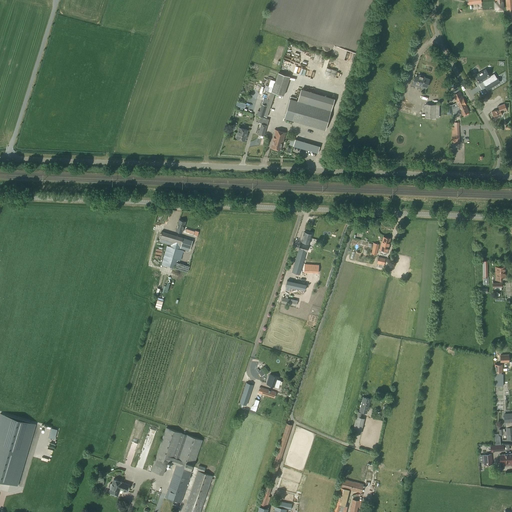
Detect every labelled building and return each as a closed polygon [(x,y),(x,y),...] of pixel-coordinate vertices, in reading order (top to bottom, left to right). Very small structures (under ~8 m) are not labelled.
[(496,0),(496,1),(494,1),(495,10),(503,9),(502,0),(496,0)] [(485,69),(475,76),(479,83),(482,81),(485,86),(487,90),(500,82),(497,78),(497,79),(496,77),(492,80),(490,76),(485,69)] [(278,72),(272,92),(283,96),(290,76),(278,72)] [(415,76),(412,85),(415,86),(416,84),(427,87),(429,79),(424,78),(422,78),(423,76),(419,75),(418,77),(415,76)] [(289,99),(284,118),(292,121),(325,131),(331,111),(335,99),(301,89),(297,101),(289,99)] [(456,103),(452,105),(452,109),(458,106),(462,105),(464,105),(464,104),(465,103),(462,97),(460,91),(459,92),(458,90),(453,92),(454,94),(453,94),(456,103)] [(458,106),(452,109),(453,114),(460,111),(462,115),(469,112),(465,103),(464,104),(464,105),(462,105),(458,106)] [(267,106),(262,104),(258,116),(263,118),(267,106)] [(438,118),(438,104),(425,104),(425,118),(438,118)] [(499,109),(492,112),(494,118),(502,114),(501,112),(507,109),(504,104),(498,106),(499,109)] [(267,126),(261,124),(258,134),(264,136),(267,126)] [(245,140),(248,130),(239,127),(236,138),(245,140)] [(280,151),(285,132),(275,129),(274,132),(275,133),(271,148),(280,151)] [(318,154),(319,148),(295,140),(293,146),(318,154)] [(182,233),(185,222),(179,220),(176,231),(182,233)] [(162,231),(159,242),(164,244),(170,245),(170,247),(169,246),(167,246),(161,264),(165,265),(172,268),(175,269),(180,249),(189,251),(190,248),(192,240),(187,239),(187,241),(183,240),(183,238),(172,234),(162,231)] [(309,244),(311,234),(304,232),(301,242),(309,244)] [(380,250),(379,253),(386,255),(387,252),(388,252),(390,243),(389,243),(390,239),(383,237),(382,241),(380,250)] [(307,252),(309,246),(300,243),(298,250),(294,263),(292,272),(297,274),(299,265),(303,266),(306,252),(307,252)] [(384,266),(386,258),(378,257),(377,264),(384,266)] [(177,262),(175,268),(187,272),(189,266),(177,262)] [(505,278),(505,276),(505,267),(496,267),(496,274),(496,280),(501,280),(501,278),(505,278)] [(305,290),(306,284),(287,280),(286,286),(305,290)] [(296,306),(297,301),(291,299),(282,297),(281,303),(296,306)] [(495,365),(495,371),(495,386),(498,386),(503,386),(503,374),(502,374),(502,372),(502,365),(497,365),(495,365)] [(278,388),(281,381),(278,380),(279,377),(270,374),(267,384),(278,388)] [(240,403),(246,405),(253,385),(247,383),(240,403)] [(274,398),(275,392),(260,387),(258,393),(274,398)] [(367,413),(370,399),(364,397),(360,411),(367,413)] [(0,413),(0,480),(18,486),(36,424),(0,413)] [(511,413),(504,414),(505,422),(506,422),(506,428),(506,431),(504,432),(504,429),(499,429),(499,435),(503,434),(506,434),(507,440),(511,439),(511,413)] [(360,434),(365,415),(357,414),(352,432),(360,434)] [(264,492),(260,504),(266,506),(269,496),(270,493),(270,491),(288,435),(292,425),(287,423),(264,492)] [(181,502),(202,440),(166,427),(151,471),(163,475),(168,461),(177,464),(165,497),(181,502)] [(500,463),(511,461),(511,453),(499,455),(500,463)] [(484,465),(492,465),(492,454),(483,455),(484,465)] [(200,511),(213,476),(198,471),(183,511),(200,511)] [(361,493),(364,484),(343,478),(340,487),(339,487),(332,511),(345,511),(347,506),(345,505),(349,490),(361,493)] [(129,485),(122,482),(114,479),(112,484),(111,484),(110,484),(109,485),(109,486),(109,487),(110,488),(111,488),(109,492),(118,495),(120,489),(127,491),(129,485)] [(355,511),(357,507),(360,508),(361,501),(353,499),(350,511),(355,511)] [(291,510),(292,504),(280,501),(278,508),(291,510)]
